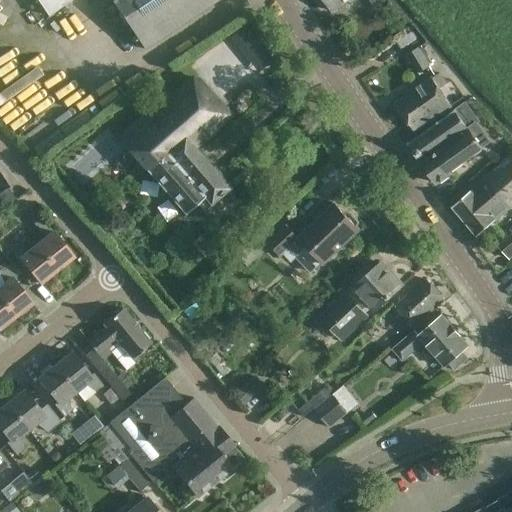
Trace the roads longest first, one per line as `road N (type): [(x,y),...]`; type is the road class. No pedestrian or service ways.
road 1 (tertiary): [(511,358),(496,315),(280,0)]
road 2 (residential): [(308,503),(119,274)]
road 3 (tertiary): [(308,503),(382,449),(511,413)]
road 4 (residential): [(119,274),(0,142)]
road 5 (residential): [(0,368),(119,274)]
